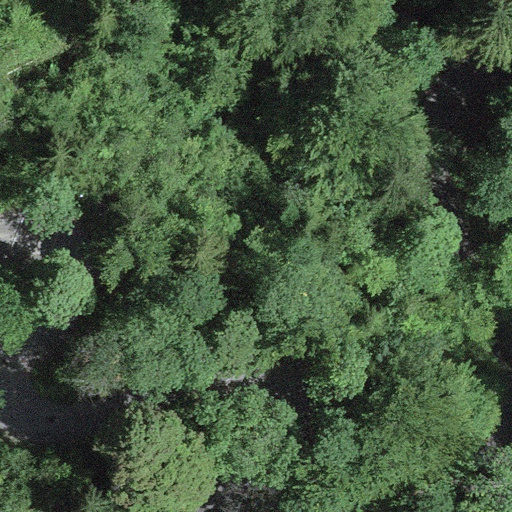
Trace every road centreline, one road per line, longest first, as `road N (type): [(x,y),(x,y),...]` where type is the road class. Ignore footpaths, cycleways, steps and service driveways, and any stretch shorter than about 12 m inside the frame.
road 1 (track): [(0,241),(36,236),(80,245),(114,271),(116,297),(87,328),(43,339),(1,366),(25,417),(102,409),(230,371),(271,377),(285,407),(277,439),(224,478),(154,511)]
road 2 (track): [(410,511),(502,433),(492,336),(428,199),(423,153),(434,100),(456,78),(511,68)]
